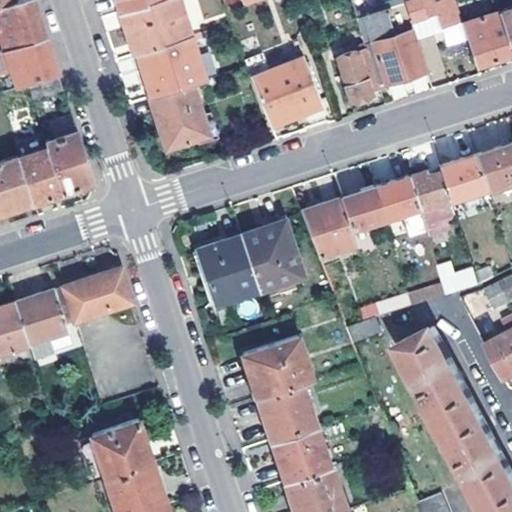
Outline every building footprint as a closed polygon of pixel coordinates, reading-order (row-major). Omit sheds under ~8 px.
[(0,46),(1,49),(45,36),(40,18),(33,0),(19,0),(16,1),(0,6),(0,46)] [(117,0),(121,12),(157,0),(117,0)] [(157,0),(121,12),(135,54),(192,36),(180,0),(157,0)] [(407,4),(405,0),(352,0),(359,21),(366,19),(373,41),(387,84),(428,69),(414,28),(392,35),(384,12),(407,4)] [(405,0),(407,4),(412,20),(438,12),(442,26),(460,20),(453,0),(405,0)] [(457,0),(456,0),(460,11),(491,0),(457,0)] [(511,6),(502,10),(511,41),(511,6)] [(464,22),(477,65),(498,58),(511,53),(511,41),(502,10),(464,22)] [(0,49),(0,89),(28,81),(57,71),(52,55),(45,36),(1,49),(0,49)] [(152,97),(194,83),(207,80),(192,36),(135,54),(149,98),(152,97)] [(368,48),(379,83),(380,86),(387,84),(373,41),(366,44),(368,48)] [(341,50),(342,56),(360,51),(358,44),(341,50)] [(367,87),(379,83),(368,48),(360,51),(342,56),(340,57),(352,97),(368,91),(367,87)] [(252,78),(272,129),(324,108),(303,57),(252,78)] [(28,81),(33,97),(62,88),(57,71),(28,81)] [(208,134),(194,83),(152,97),(168,147),(208,134)] [(82,149),(71,114),(51,120),(55,138),(46,140),(48,145),(62,191),(93,181),(82,149)] [(488,188),(511,180),(511,144),(477,155),(488,188)] [(19,155),(33,200),(62,191),(48,145),(19,155)] [(19,155),(0,160),(0,210),(33,200),(19,155)] [(480,204),(491,200),(488,188),(477,155),(443,166),(444,171),(452,196),(475,189),(480,204)] [(427,171),(410,176),(419,203),(420,206),(425,222),(438,216),(445,220),(454,216),(447,197),(452,196),(444,171),(429,175),(427,171)] [(385,214),(419,203),(410,176),(376,188),(385,214)] [(351,224),(385,214),(376,188),(343,198),(351,224)] [(303,211),(318,252),(356,240),(351,224),(343,198),(303,211)] [(244,237),(262,292),(305,278),(286,223),(244,237)] [(201,251),(218,306),(262,292),(244,237),(201,251)] [(75,320),(132,301),(121,267),(64,286),(75,320)] [(479,281),(494,274),(491,267),(476,271),(479,281)] [(447,293),(479,281),(476,271),(444,280),(447,293)] [(511,275),(503,280),(511,297),(511,275)] [(414,304),(447,293),(444,280),(410,291),(414,304)] [(502,310),(511,305),(511,297),(503,280),(489,287),(495,298),(496,302),(498,301),(502,310)] [(54,290),(64,323),(75,320),(64,286),(54,290)] [(463,298),(473,317),(491,308),(481,289),(463,298)] [(17,302),(35,356),(71,344),(64,323),(54,290),(17,302)] [(380,314),(414,304),(410,291),(375,300),(380,314)] [(271,322),(297,314),(292,298),(266,306),(271,322)] [(375,299),(341,310),(347,324),(374,316),(380,314),(375,300),(375,299)] [(17,302),(0,307),(0,368),(35,356),(17,302)] [(240,315),(245,330),(271,322),(266,306),(240,315)] [(380,331),(374,316),(347,324),(354,342),(380,331)] [(397,345),(485,511),(511,511),(511,471),(496,442),(462,378),(434,326),(397,345)] [(511,334),(489,346),(506,378),(511,374),(511,334)] [(259,397),(303,383),(314,380),(301,340),(246,356),(259,397)] [(259,397),(273,441),(317,427),(303,383),(259,397)] [(111,477),(154,462),(140,420),(97,434),(111,477)] [(273,441),(287,485),(331,471),(317,427),(273,441)] [(111,477),(122,511),(146,511),(168,505),(154,462),(111,477)] [(295,511),(345,511),(348,511),(335,469),(331,471),(287,485),(295,511)] [(415,500),(419,511),(428,511),(447,505),(441,490),(415,500)]
